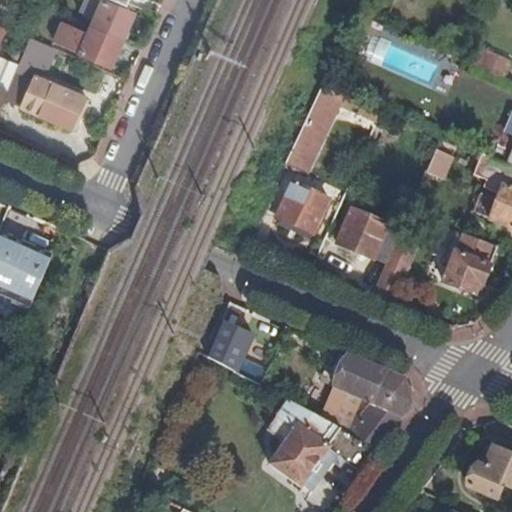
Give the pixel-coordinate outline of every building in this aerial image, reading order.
[(93,28),(123,40),(134,15),(105,3),(93,28)] [(112,68),(123,40),(93,28),(90,35),(64,24),(55,43),(112,68)] [(470,58),(468,63),(495,76),(503,57),(481,47),(475,60),(470,58)] [(48,139),(67,147),(87,98),(55,84),(40,117),(54,123),(48,139)] [(325,85),(288,167),(308,176),(339,105),(363,115),(368,103),(325,85)] [(511,166),(509,165),(484,154),(475,176),(488,182),(485,188),(502,195),(492,220),(511,228),(511,166)] [(331,201),(295,186),(281,219),(316,234),(331,201)] [(340,244),(388,266),(410,216),(393,210),(387,225),(354,211),(340,244)] [(32,308),(54,257),(0,232),(0,287),(17,294),(15,300),(32,308)] [(492,267),(498,249),(465,236),(457,255),(446,284),(476,296),(481,285),(486,286),(492,268),(492,267)] [(416,249),(402,242),(391,266),(405,273),(416,249)] [(380,284),(375,295),(393,303),(397,293),(380,284)] [(0,293),(15,300),(17,294),(0,287),(0,293)] [(31,311),(32,308),(15,300),(13,303),(31,311)] [(296,331),(232,303),(207,355),(290,402),(343,430),(378,449),(407,410),(411,404),(406,379),(351,355),(336,387),(364,400),(363,405),(320,385),(336,348),(330,345),(314,382),(316,383),(313,389),(278,370),(296,331)] [(343,430),(290,402),(280,417),(297,429),(270,465),(302,489),(333,448),(330,446),(343,430)] [(511,489),(511,456),(496,449),(487,470),(479,467),(470,487),(499,500),(506,486),(511,489)]
